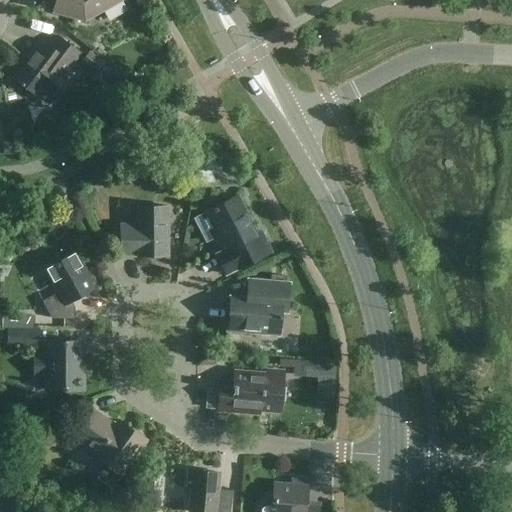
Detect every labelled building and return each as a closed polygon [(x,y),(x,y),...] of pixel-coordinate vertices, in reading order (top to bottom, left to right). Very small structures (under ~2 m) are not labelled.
[(57,0),(53,13),(85,22),(123,0),(57,0)] [(74,74),(69,70),(81,54),(59,37),(51,47),(41,40),(28,58),(29,59),(14,80),(38,98),(47,86),(59,94),(74,74)] [(207,211),(227,250),(216,255),(226,275),(271,252),(261,232),(257,234),(238,196),(207,211)] [(168,257),(168,235),(165,235),(165,227),(168,227),(168,207),(138,207),(138,225),(121,225),(121,255),(138,255),(138,257),(168,257)] [(82,270),(84,269),(76,253),(46,270),(59,293),(43,302),(52,319),(75,319),(75,308),(72,308),(69,303),(93,290),(82,270)] [(288,307),(290,283),(257,281),(256,299),(232,297),(230,316),(235,316),(233,332),(279,336),(282,307),(288,307)] [(2,328),(33,328),(33,314),(2,314),(2,328)] [(12,329),(12,344),(38,344),(38,329),(12,329)] [(46,342),(46,355),(32,355),(32,373),(46,373),(46,390),(82,390),(82,342),(46,342)] [(206,364),(210,360),(211,353),(199,353),(199,364),(206,364)] [(305,375),(306,362),(295,362),(295,366),(295,375),(305,375)] [(280,412),(283,377),(235,373),(234,384),(222,383),(222,382),(221,382),(219,411),(249,414),(250,409),(280,412)] [(94,457),(106,465),(97,478),(112,488),(121,475),(122,476),(147,441),(119,421),(116,426),(95,411),(75,439),(96,454),(94,457)] [(231,511),(232,500),(218,499),(220,474),(189,471),(188,489),(192,489),(189,511),(231,511)] [(319,511),(320,507),(307,506),(309,481),(292,480),(292,485),(274,483),(272,505),(264,505),(260,509),(259,511),(319,511)]
